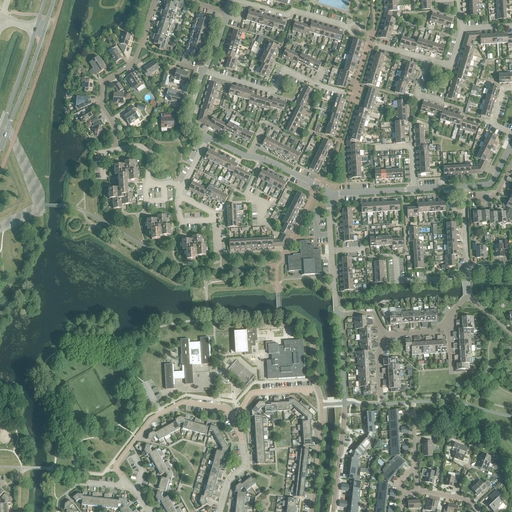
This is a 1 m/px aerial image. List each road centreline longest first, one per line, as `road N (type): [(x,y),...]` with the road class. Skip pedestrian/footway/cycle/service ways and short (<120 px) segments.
road 1 (residential): [(234,420),(220,407),(186,401),(160,413),(116,463),(127,483)]
road 2 (residential): [(115,148),(102,87),(131,64),(155,0)]
road 3 (residential): [(315,85),(283,72),(272,91),(203,70)]
road 4 (secondary): [(0,147),(43,30)]
road 5 (residential): [(354,28),(236,0)]
